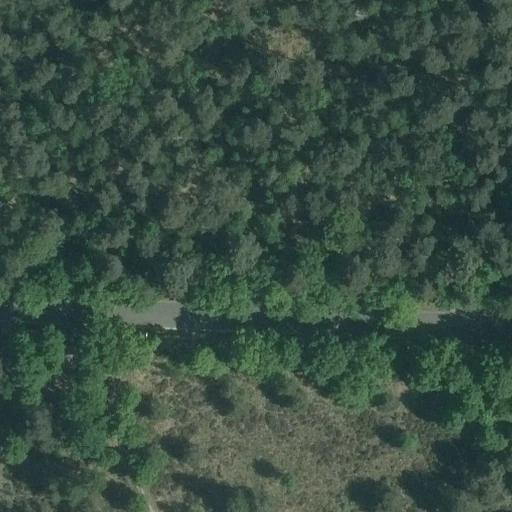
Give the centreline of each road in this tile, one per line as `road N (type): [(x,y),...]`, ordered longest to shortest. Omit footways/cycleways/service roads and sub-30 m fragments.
road 1 (unclassified): [(511,327),(0,306)]
road 2 (unknown): [(65,308),(77,99)]
